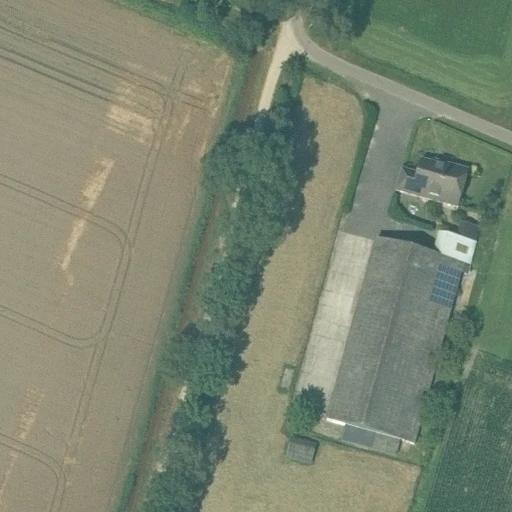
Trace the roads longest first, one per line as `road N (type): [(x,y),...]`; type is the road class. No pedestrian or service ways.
road 1 (track): [(152,511),(285,40),(187,0)]
road 2 (unclassified): [(511,138),(285,40),(296,0)]
